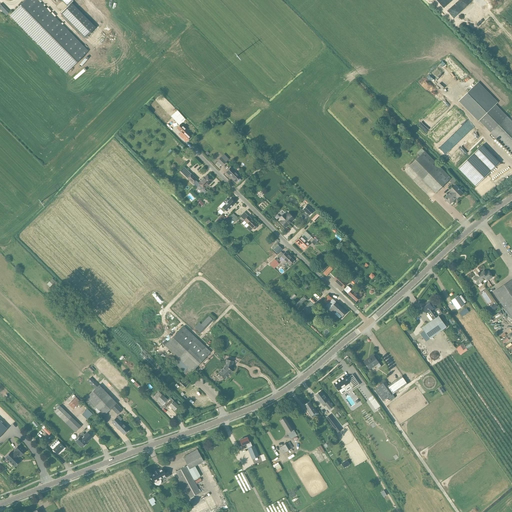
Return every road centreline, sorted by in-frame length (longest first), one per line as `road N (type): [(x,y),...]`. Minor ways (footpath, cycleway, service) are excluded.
road 1 (tertiary): [(0,504),(276,396),(367,323)]
road 2 (residential): [(367,323),(181,138)]
road 3 (tertiary): [(367,323),(511,198)]
